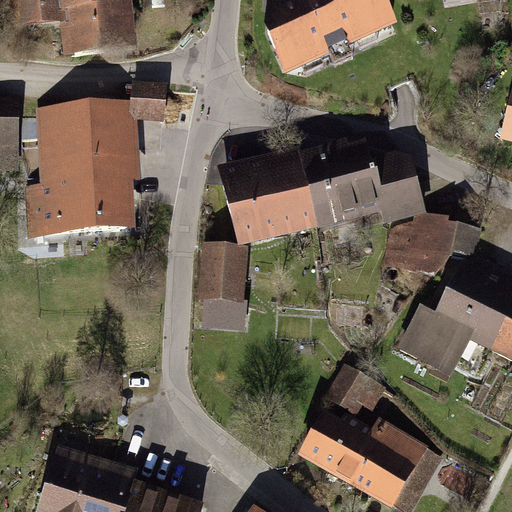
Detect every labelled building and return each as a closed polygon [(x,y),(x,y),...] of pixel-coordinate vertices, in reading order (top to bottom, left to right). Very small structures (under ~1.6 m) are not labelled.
[(83,49),(146,43),(143,14),(141,0),(9,0),(12,24),(80,17),(83,49)] [(264,42),(284,86),(329,65),(334,75),(355,66),(349,53),(396,31),(382,0),(285,0),(267,8),(264,42)] [(416,44),(425,59),(438,50),(428,36),(416,44)] [(139,82),(139,104),(142,117),(170,118),(171,84),(139,82)] [(0,97),(0,171),(20,172),(21,98),(0,97)] [(29,184),(32,241),(141,235),(137,174),(145,174),(142,117),(139,104),(43,109),(47,183),(29,184)] [(362,147),(300,163),(317,226),(383,209),(386,222),(417,214),(423,212),(409,161),(395,157),(367,164),(362,147)] [(224,184),(241,245),(317,226),(300,163),(224,184)] [(394,232),(386,266),(436,277),(453,257),(472,261),(482,234),(484,221),(457,215),(455,229),(447,228),(448,222),(417,214),(415,225),(394,232)] [(209,253),(202,327),(245,331),(247,307),(240,306),(244,256),(209,253)] [(421,313),(401,352),(453,378),(470,344),(511,364),(511,300),(460,275),(437,321),(421,313)] [(347,364),(328,398),(359,416),(365,405),(377,412),(390,388),(347,364)] [(331,408),(305,454),(398,506),(415,477),(425,483),(443,450),(384,418),(378,429),(348,412),(346,416),(331,408)] [(128,511),(140,478),(143,469),(59,443),(37,511),(128,511)] [(140,478),(128,511),(206,511),(210,501),(140,478)] [(253,511),(272,511),(261,503),(253,511)]
